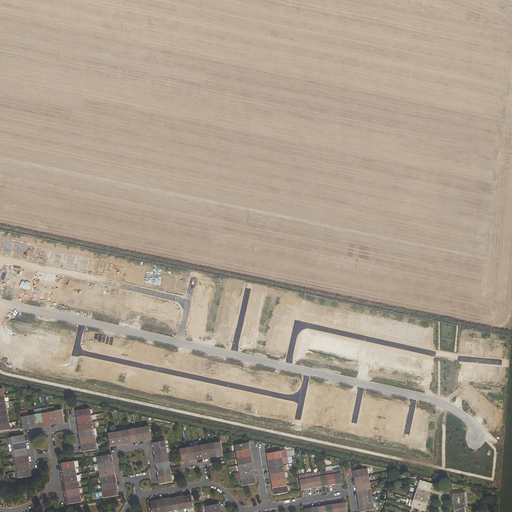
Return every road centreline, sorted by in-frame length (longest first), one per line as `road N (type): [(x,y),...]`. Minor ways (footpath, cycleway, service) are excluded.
road 1 (residential): [(0,302),(422,396),(467,418),(475,439)]
road 2 (residential): [(139,494),(208,483),(243,509),(265,506)]
